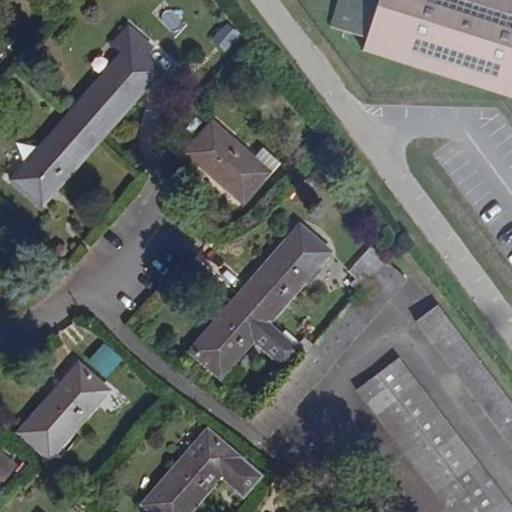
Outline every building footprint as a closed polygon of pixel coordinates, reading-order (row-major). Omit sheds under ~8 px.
[(511,0),(333,0),(325,26),(360,38),(357,49),(511,98),(511,0)] [(213,39),(227,50),(240,34),(225,23),(213,39)] [(55,188),(142,91),(136,86),(152,68),(142,59),(152,48),(127,27),(118,38),(130,49),(123,57),(13,180),(35,200),(50,183),(55,188)] [(123,57),(130,49),(118,38),(111,46),(123,57)] [(142,91),(157,73),(152,68),(136,86),(142,91)] [(244,163),(248,158),(212,125),(187,154),(241,202),(262,179),(244,163)] [(266,174),(248,158),(244,163),(262,179),(266,174)] [(40,205),(55,188),(50,183),(35,200),(40,205)] [(220,378),(303,281),(305,283),(319,268),(316,265),(328,253),(299,227),(190,352),(220,378)] [(269,439),(406,280),(385,261),(375,273),(358,258),(347,271),(363,286),(247,420),(269,439)] [(511,404),(437,305),(415,322),(511,448),(511,404)] [(88,361),(106,378),(124,360),(105,343),(88,361)] [(511,511),(511,507),(397,358),(355,390),(448,511),(511,511)] [(48,458),(91,409),(86,405),(102,388),(78,366),(19,433),(48,458)] [(91,409),(107,392),(102,388),(86,405),(91,409)] [(152,511),(187,511),(222,473),(237,486),(250,471),(207,433),(144,504),(152,511)]
